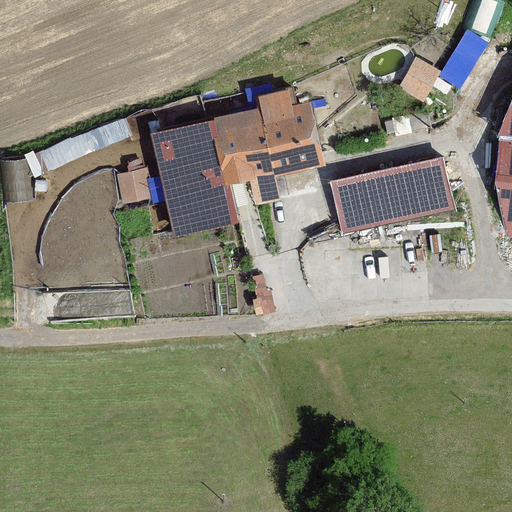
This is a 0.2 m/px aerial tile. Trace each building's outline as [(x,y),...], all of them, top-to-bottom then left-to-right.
[(478,0),(473,22),(491,27),(497,0),(478,0)] [(428,96),(441,71),(463,83),(490,32),(467,20),(444,64),(416,50),(400,81),(428,96)] [(265,107),(217,116),(228,180),(253,175),(259,202),(282,197),(276,170),(322,160),(309,98),(295,101),(293,90),(262,97),(265,107)] [(126,112),(42,145),(49,162),(133,129),(126,112)] [(228,180),(217,116),(141,130),(161,235),(236,221),(228,180)] [(33,193),(31,153),(6,154),(7,194),(33,193)] [(451,158),(335,181),(345,233),(461,211),(451,158)] [(124,197),(152,191),(146,161),(118,167),(124,197)]
